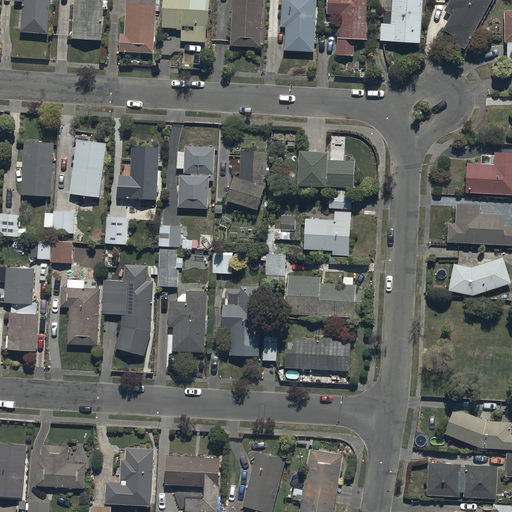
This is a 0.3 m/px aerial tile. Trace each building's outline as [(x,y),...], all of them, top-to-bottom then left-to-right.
[(51,0),(16,0),(16,2),(24,3),(22,34),(49,36),(51,0)] [(104,0),(75,0),(73,40),(103,42),(104,0)] [(157,0),(127,0),(126,36),(122,36),(121,53),(125,54),(155,55),(157,0)] [(210,0),(164,0),(163,29),(182,30),(181,42),(208,44),(209,32),(210,0)] [(234,0),(232,49),(261,50),(263,0),(234,0)] [(286,52),(315,54),(317,0),(283,0),(282,29),(287,29),(286,52)] [(328,0),(328,16),(339,16),(337,57),(350,58),(354,58),(355,42),(369,42),(371,0),(328,0)] [(394,0),(393,26),(382,26),(381,43),(392,44),(421,45),(423,0),(394,0)] [(443,32),(455,38),(452,43),(466,51),(494,0),(451,0),(445,13),(452,16),(443,32)] [(79,142),(72,196),(101,200),(108,145),(79,142)] [(23,197),(52,198),(54,144),(25,143),(23,197)] [(465,157),(464,187),(511,189),(511,147),(493,147),(492,159),(465,157)] [(120,178),(119,201),(158,202),(159,179),(160,149),(133,148),(132,178),(120,178)] [(180,179),(179,210),(210,211),(210,190),(215,190),(216,177),(217,150),(186,149),(185,176),(193,176),(193,179),(180,179)] [(241,155),(240,182),(235,181),(228,204),(260,214),(267,190),(268,156),(241,155)] [(357,164),(331,163),(332,156),(301,155),(300,190),(330,191),(330,190),(356,190),(357,164)] [(354,197),(330,196),(330,211),(354,211),(354,197)] [(455,208),(455,218),(447,218),(446,238),(511,241),(511,221),(502,221),(503,210),(478,209),(479,199),(456,198),(455,208)] [(77,214),(55,213),(54,235),(76,236),(77,214)] [(305,252),(334,253),(334,257),(351,258),(352,214),(336,214),(335,222),(306,221),(305,252)] [(21,216),(0,215),(0,237),(20,238),(21,216)] [(297,218),(282,217),(281,232),(296,232),(297,218)] [(130,219),(106,218),(105,246),(129,247),(130,219)] [(182,228),(160,228),(160,248),(181,249),(182,228)] [(51,242),(38,241),(37,261),(50,262),(51,242)] [(75,244),(54,243),(53,265),(74,266),(75,244)] [(180,251),(161,251),(160,289),(179,290),(180,251)] [(213,275),(234,275),(235,253),(214,252),(213,275)] [(448,285),(472,290),(510,278),(502,252),(471,262),(453,259),(448,285)] [(287,257),(266,256),(265,284),(286,285),(287,257)] [(155,283),(149,283),(150,268),(126,267),(125,282),(105,281),(104,316),(124,317),(123,328),(118,352),(148,358),(153,334),(155,283)] [(40,305),(35,305),(36,269),(7,268),(6,305),(12,305),(10,352),(38,354),(40,305)] [(289,319),(357,321),(358,287),(322,286),(323,279),(290,277),(290,285),(289,319)] [(231,358),(239,358),(260,359),(263,289),(242,288),(241,307),(233,307),(225,307),(225,330),(233,330),(231,358)] [(70,346),(100,348),(102,292),(72,290),(64,290),(63,309),(71,309),(70,346)] [(187,294),(186,304),(171,303),(170,329),(175,329),(174,354),(184,354),(190,354),(207,355),(209,295),(187,294)] [(265,363),(277,363),(278,336),(266,336),(265,363)] [(287,341),(286,370),(352,372),(353,343),(287,341)] [(511,430),(510,430),(511,419),(489,418),(452,403),(441,428),(479,444),(511,445),(511,430)] [(0,498),(23,501),(27,445),(0,442),(0,498)] [(37,488),(85,489),(86,464),(69,464),(69,447),(43,446),(43,463),(38,463),(37,488)] [(106,506),(120,506),(124,506),(152,507),(154,449),(126,448),(126,459),(121,459),(121,483),(106,482),(106,506)] [(334,511),(343,455),(310,450),(300,511),(334,511)] [(257,453),(243,507),(263,511),(272,511),(286,460),(257,453)] [(221,458),(167,457),(166,486),(186,487),(184,511),(218,511),(220,488),(221,458)] [(460,460),(427,458),(426,491),(458,493),(458,487),(463,487),(463,493),(495,494),(497,462),(464,461),(464,468),(459,468),(460,460)] [(50,511),(51,502),(29,500),(27,511),(50,511)]
